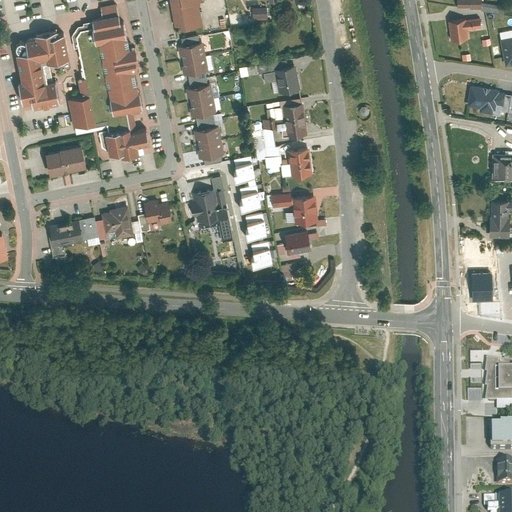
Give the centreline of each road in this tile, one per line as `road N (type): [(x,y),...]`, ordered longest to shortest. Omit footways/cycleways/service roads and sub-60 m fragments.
road 1 (residential): [(141,0),(172,162),(167,171),(21,204)]
road 2 (residential): [(23,293),(346,316)]
road 3 (residential): [(346,316),(344,165),(323,0)]
road 4 (tertiary): [(420,70),(439,204),(443,322)]
road 5 (tertiary): [(443,322),(446,511)]
